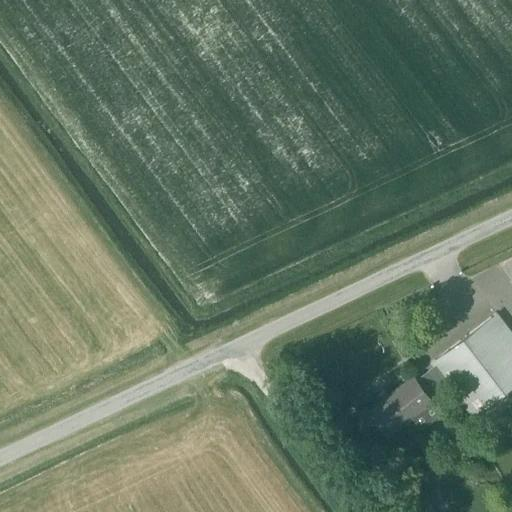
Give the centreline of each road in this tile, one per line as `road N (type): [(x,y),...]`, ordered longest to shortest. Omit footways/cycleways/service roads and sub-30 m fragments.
road 1 (unclassified): [(0,457),(511,217)]
road 2 (track): [(361,511),(236,346)]
